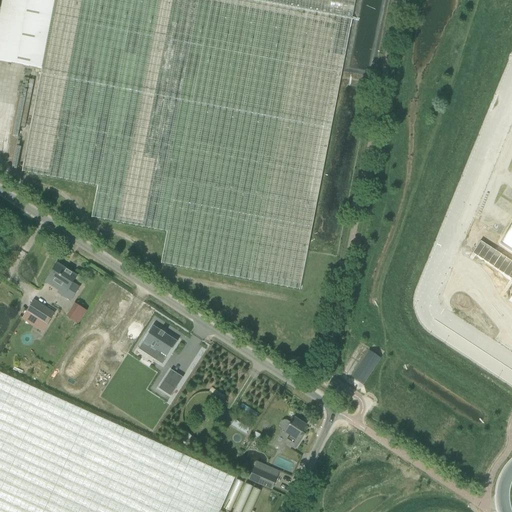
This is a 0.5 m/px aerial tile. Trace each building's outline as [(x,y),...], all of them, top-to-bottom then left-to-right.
[(2,0),(0,15),(0,61),(42,69),(22,172),(98,186),(92,218),(167,232),(161,264),(300,290),(333,119),(355,0),(2,0)] [(0,87),(1,88),(1,89),(0,95),(0,117),(1,118),(0,123),(0,153),(9,155),(10,150),(6,150),(6,151),(0,148),(0,143),(1,142),(9,147),(23,149),(13,144),(17,138),(25,94),(12,91),(14,81),(0,78),(0,87)] [(511,226),(500,245),(511,253),(511,226)] [(72,284),(77,277),(57,264),(48,278),(62,287),(58,293),(71,301),(79,288),(72,284)] [(34,300),(21,319),(43,333),(55,314),(34,300)] [(75,303),(67,317),(79,324),(87,310),(75,303)] [(177,342),(153,327),(144,341),(160,352),(155,360),(162,365),(168,357),(177,342)] [(364,385),(381,358),(368,350),(351,377),(364,385)] [(152,364),(155,360),(145,352),(142,356),(152,364)] [(0,373),(0,511),(221,511),(220,511),(235,479),(44,393),(39,391),(0,373)] [(158,389),(171,397),(176,389),(163,381),(158,389)] [(294,419),(291,424),(286,421),(284,421),(281,422),(280,424),(280,427),(281,429),(285,432),(290,436),(288,440),(287,439),(285,443),(295,449),(304,435),(301,433),(306,426),(294,419)] [(184,445),(191,437),(187,433),(180,441),(184,445)] [(204,448),(205,448),(206,448),(207,447),(208,447),(208,446),(209,446),(209,445),(210,444),(210,443),(210,442),(210,441),(209,441),(209,440),(208,439),(208,438),(207,438),(206,438),(205,437),(204,437),(203,438),(202,438),(201,439),(200,440),(200,441),(199,441),(199,442),(199,443),(199,444),(200,445),(200,446),(201,446),(201,447),(202,447),(203,448),(204,448)] [(276,478),(267,474),(254,469),(249,480),(272,489),(276,478)]
